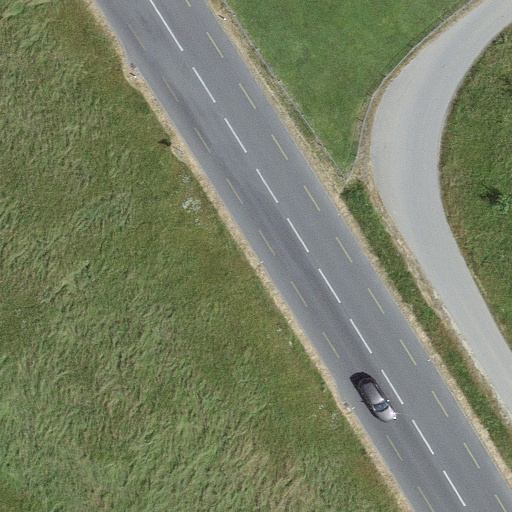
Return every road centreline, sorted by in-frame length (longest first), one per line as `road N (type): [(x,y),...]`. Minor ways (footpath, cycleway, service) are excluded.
road 1 (secondary): [(466,511),(149,0)]
road 2 (unclassified): [(511,0),(434,78),(409,143),(409,177),(443,270),(511,386)]
